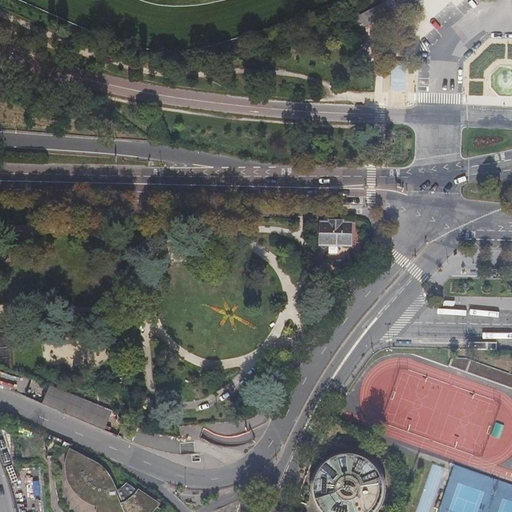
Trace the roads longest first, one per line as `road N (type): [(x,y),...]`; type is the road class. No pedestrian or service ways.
road 1 (trunk): [(428,211),(324,349),(268,447),(239,471),(185,477),(0,398)]
road 2 (unclassified): [(438,116),(189,99),(0,52)]
road 3 (residential): [(270,511),(319,399),(359,339),(476,221)]
road 4 (motorway): [(282,185),(197,159),(0,137)]
road 5 (secondary): [(0,180),(282,185)]
road 6 (unknown): [(165,419),(122,425),(109,331),(54,338)]
road 7 (unclassified): [(504,20),(474,20),(441,52),(438,116)]
